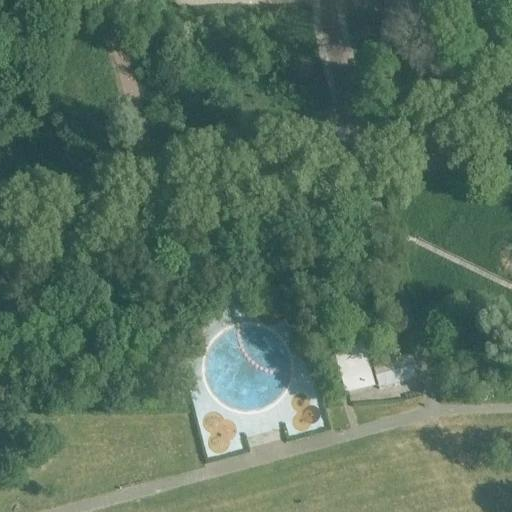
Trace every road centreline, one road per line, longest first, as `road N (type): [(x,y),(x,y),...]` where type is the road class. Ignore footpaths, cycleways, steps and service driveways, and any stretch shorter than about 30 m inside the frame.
road 1 (tertiary): [(0,247),(360,147)]
road 2 (tertiary): [(360,147),(511,106)]
road 3 (residential): [(360,147),(326,0)]
